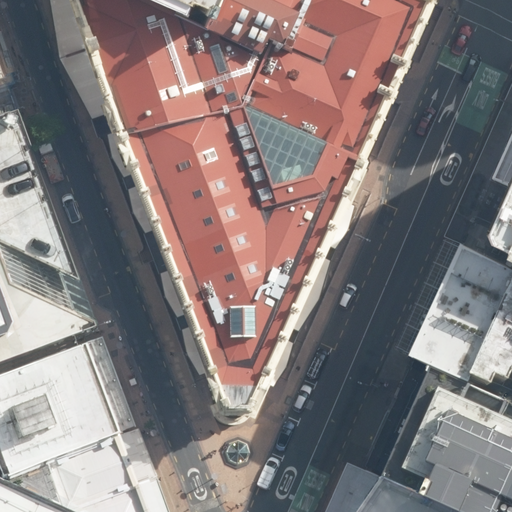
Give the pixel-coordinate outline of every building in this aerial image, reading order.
[(222,0),(210,28),(146,0),(49,0),(60,59),(91,119),(97,138),(108,135),(112,157),(124,177),(129,190),(133,213),(145,233),(159,275),(165,298),(176,317),(182,331),(186,352),(198,374),(200,374),(202,373),(206,383),(218,411),(221,410),(223,414),(227,413),(234,417),(241,417),(247,416),(253,413),(256,414),(258,410),(261,411),(273,385),(278,375),(282,377),(295,357),(302,334),(307,321),(328,289),(339,251),(345,238),(356,221),(363,197),(359,195),(373,163),(368,161),(392,108),(395,102),(404,82),(413,60),(439,0),(222,0)] [(146,0),(210,28),(222,0),(146,0)] [(0,363),(99,327),(91,303),(81,275),(74,272),(20,108),(0,115),(0,257),(1,259),(6,273),(3,278),(8,280),(25,325),(20,337),(0,344),(0,363)] [(511,259),(511,119),(463,238),(511,259)] [(511,259),(463,238),(410,355),(511,399),(511,259)] [(0,344),(20,337),(25,325),(8,280),(3,278),(6,273),(1,259),(0,257),(0,344)] [(122,435),(88,343),(0,375),(0,466),(5,477),(122,435)] [(511,511),(511,399),(428,363),(381,478),(463,511),(511,511)] [(72,508),(142,483),(122,435),(5,477),(72,508)] [(463,511),(381,478),(355,467),(334,511),(463,511)] [(0,511),(80,511),(72,508),(5,477),(0,475),(0,511)] [(152,511),(142,483),(72,508),(80,511),(152,511)]
